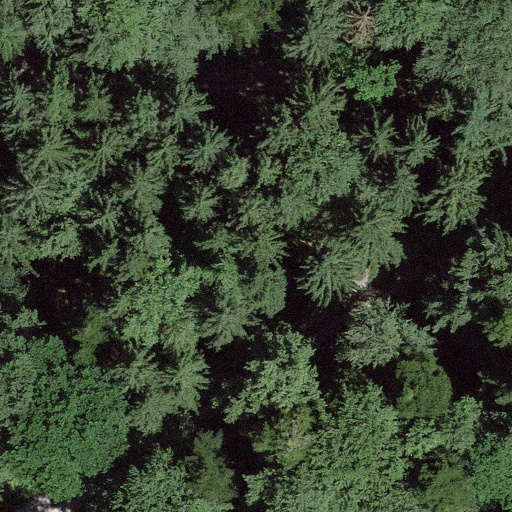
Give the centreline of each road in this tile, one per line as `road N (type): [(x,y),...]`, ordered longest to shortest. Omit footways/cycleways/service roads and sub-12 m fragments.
road 1 (track): [(61,511),(511,167)]
road 2 (track): [(0,57),(511,93)]
